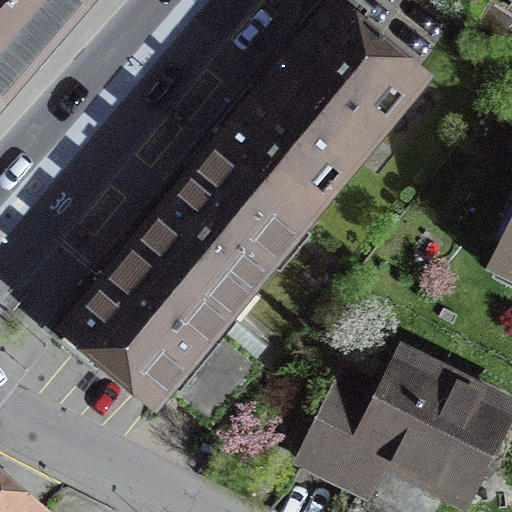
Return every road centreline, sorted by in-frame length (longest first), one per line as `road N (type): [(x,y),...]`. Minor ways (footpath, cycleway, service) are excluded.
road 1 (secondary): [(0,224),(194,0)]
road 2 (residential): [(0,402),(35,429),(204,511)]
